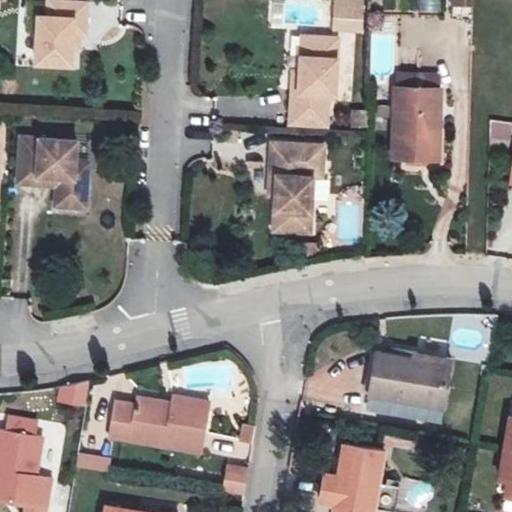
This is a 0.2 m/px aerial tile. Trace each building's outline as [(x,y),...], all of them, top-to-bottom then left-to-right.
[(333,0),(332,30),(365,31),(365,0),(333,0)] [(438,11),(438,0),(420,0),(421,11),(438,11)] [(28,20),(20,20),(17,66),(53,68),(54,52),(55,38),(60,39),(67,38),(68,6),(29,4),(28,20)] [(396,72),(394,25),(369,26),(372,73),(396,72)] [(289,40),(278,39),(277,59),(288,59),(289,40)] [(268,93),(266,125),(303,127),(304,96),(311,96),(314,41),(289,40),(288,59),(277,59),(276,73),(275,94),(268,93)] [(276,73),(269,73),(268,93),(275,94),(276,73)] [(425,93),(379,93),(377,164),(415,164),(416,135),(424,136),(425,93)] [(511,139),(511,128),(511,122),(492,121),(491,137),(511,139)] [(424,136),(416,135),(415,164),(423,165),(424,136)] [(58,145),(2,141),(0,170),(0,186),(20,188),(21,179),(38,180),(38,189),(37,199),(68,201),(70,167),(56,166),(58,145)] [(284,179),(285,147),(250,145),(248,179),(255,179),(254,199),(253,215),(264,215),(263,236),(287,237),(290,179),(284,179)] [(21,179),(20,188),(38,189),(38,180),(21,179)] [(37,199),(37,209),(67,211),(68,201),(37,199)] [(264,215),(253,215),(252,235),(263,236),(264,215)] [(407,357),(374,351),(367,393),(440,406),(446,370),(406,364),(407,357)] [(408,352),(407,357),(406,364),(446,370),(448,357),(408,352)] [(57,402),(87,405),(89,384),(59,382),(57,402)] [(132,406),(113,403),(107,437),(199,454),(208,403),(169,397),(168,404),(166,412),(132,406)] [(134,398),(132,406),(166,412),(168,404),(134,398)] [(511,494),(511,414),(510,415),(499,477),(507,478),(504,493),(511,494)] [(39,441),(41,426),(11,424),(9,439),(39,441)] [(254,427),(242,425),(239,441),(252,443),(254,427)] [(5,507),(48,511),(57,511),(59,483),(43,482),(45,442),(41,441),(39,441),(9,439),(3,438),(0,469),(0,484),(7,485),(5,507)] [(342,444),(336,476),(331,506),(330,508),(358,511),(371,511),(381,450),(342,444)] [(75,453),(72,466),(105,472),(108,458),(75,453)] [(247,470),(227,466),(223,491),(243,494),(247,470)] [(318,503),(331,506),(336,476),(323,473),(318,503)]
